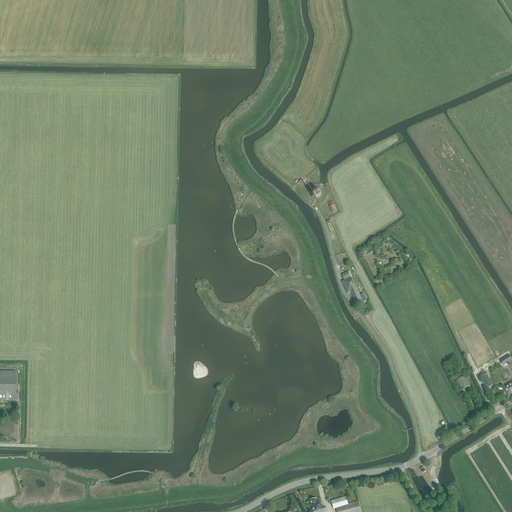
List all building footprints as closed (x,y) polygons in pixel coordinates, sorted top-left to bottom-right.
[(319,197),(321,194),(320,190),(317,188),(313,189),(311,193),(312,197),(316,198),(319,197)] [(344,280),(342,282),(347,294),(351,292),(357,305),(363,303),(366,301),(363,294),(359,296),(348,272),(342,275),(344,280)] [(17,393),(16,393),(16,390),(19,390),(19,386),(17,386),(17,371),(0,371),(0,400),(16,400),(16,397),(17,397),(17,393)] [(487,374),(481,377),(487,388),(492,385),(487,374)] [(469,385),(464,376),(457,380),(461,390),(469,385)] [(511,382),(503,388),(508,395),(511,392),(511,382)] [(337,511),(361,511),(358,501),(348,504),(346,497),(332,501),(334,509),(336,508),(337,511)] [(319,503),(317,498),(311,500),(314,511),(315,511),(314,511),(328,511),(328,508),(323,509),(321,502),(319,503)]
